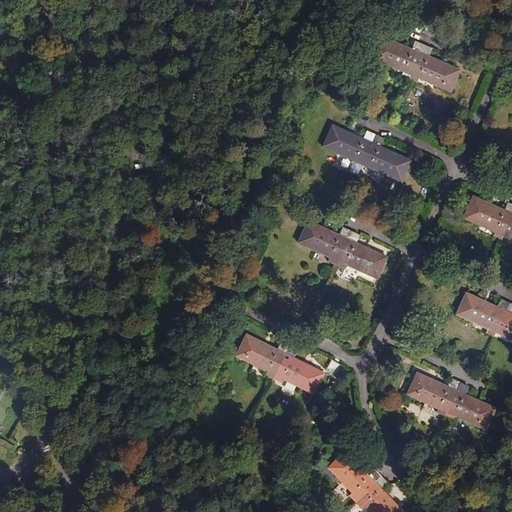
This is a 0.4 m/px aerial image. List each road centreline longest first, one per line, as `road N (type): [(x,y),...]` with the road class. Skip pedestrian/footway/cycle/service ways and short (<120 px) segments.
road 1 (residential): [(111,110),(150,113),(186,156),(192,257),(205,277),(363,365)]
road 2 (residential): [(56,425),(95,339),(121,243),(127,196),(111,110)]
road 3 (residential): [(454,165),(381,336)]
road 4 (residential): [(363,365),(367,404),(437,511)]
road 5 (residential): [(143,511),(89,498),(71,481),(56,425)]
road 6 (residential): [(111,110),(69,35),(38,0)]
road 7 (residential): [(511,56),(501,62),(454,165)]
road 8 (unknown): [(509,56),(394,8)]
